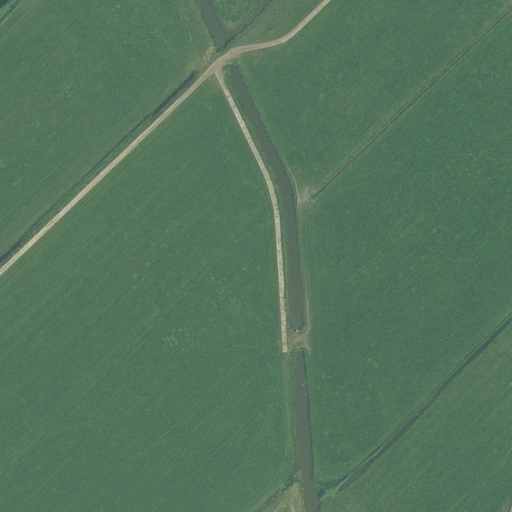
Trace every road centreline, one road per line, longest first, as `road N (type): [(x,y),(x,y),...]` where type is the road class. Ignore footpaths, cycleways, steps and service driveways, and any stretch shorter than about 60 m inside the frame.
road 1 (track): [(0,272),(213,67),(272,195),(284,344)]
road 2 (track): [(213,67),(234,52),(276,43),(328,0)]
